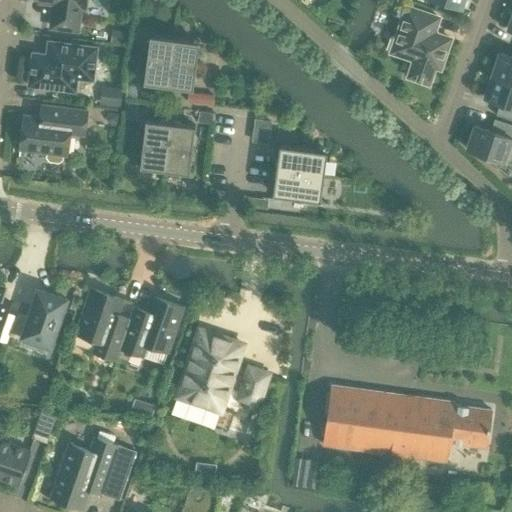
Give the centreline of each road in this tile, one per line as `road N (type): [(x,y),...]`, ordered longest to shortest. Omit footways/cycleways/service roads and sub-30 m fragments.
road 1 (tertiary): [(510,278),(228,241)]
road 2 (tertiary): [(228,241),(0,212)]
road 3 (residential): [(487,0),(438,143)]
road 4 (unclassified): [(511,234),(489,185),(438,143)]
